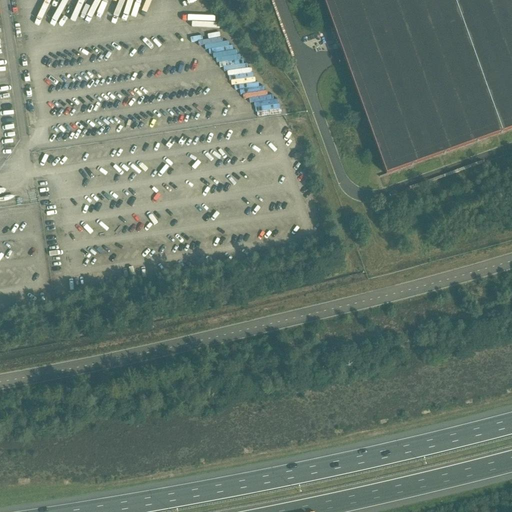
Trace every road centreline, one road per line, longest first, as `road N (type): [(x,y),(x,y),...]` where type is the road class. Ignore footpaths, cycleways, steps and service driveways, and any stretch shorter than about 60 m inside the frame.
road 1 (motorway): [(511,423),(87,511)]
road 2 (motorway): [(297,511),(511,461)]
